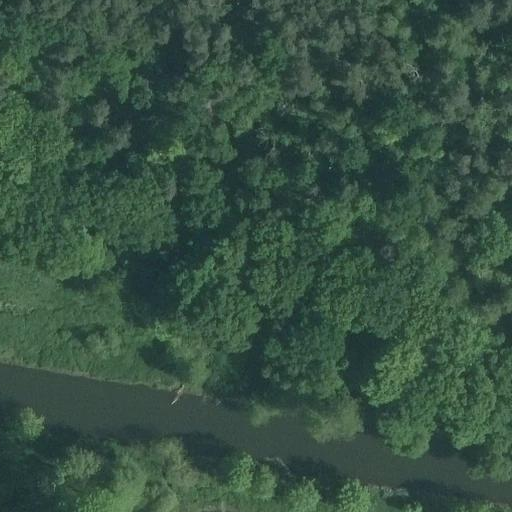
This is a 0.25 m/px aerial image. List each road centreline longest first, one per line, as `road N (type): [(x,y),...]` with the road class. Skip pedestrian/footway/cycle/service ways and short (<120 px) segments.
road 1 (track): [(0,161),(175,255),(511,364)]
road 2 (unknown): [(511,310),(176,233),(0,142)]
